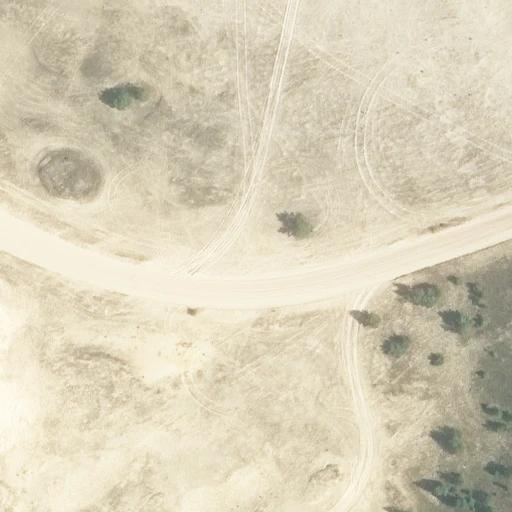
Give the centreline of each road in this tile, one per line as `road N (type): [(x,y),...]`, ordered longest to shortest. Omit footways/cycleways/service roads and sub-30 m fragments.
road 1 (track): [(0,230),(140,288),(217,296),(318,285),(511,224)]
road 2 (track): [(341,511),(355,502),(375,445),(357,391),(319,350),(318,285)]
